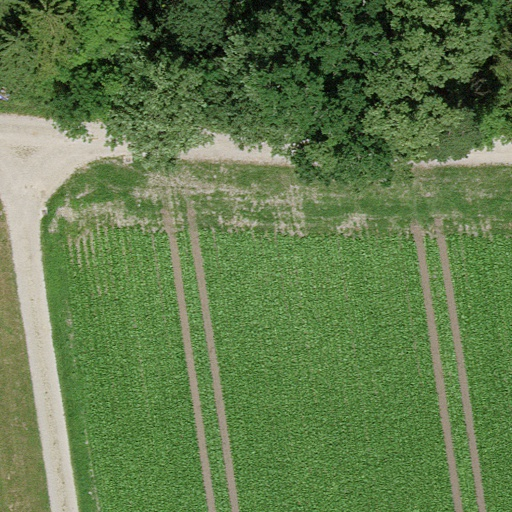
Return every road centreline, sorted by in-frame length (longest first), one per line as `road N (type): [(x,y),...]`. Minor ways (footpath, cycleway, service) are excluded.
road 1 (track): [(0,134),(511,149)]
road 2 (track): [(69,511),(12,135)]
